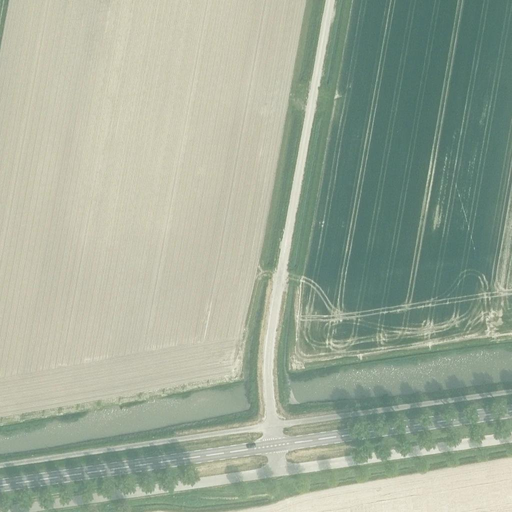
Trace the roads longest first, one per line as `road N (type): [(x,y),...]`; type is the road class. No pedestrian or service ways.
road 1 (unclassified): [(270,424),(272,309),(329,0)]
road 2 (unclassified): [(0,510),(277,471)]
road 3 (secondary): [(0,485),(273,445)]
road 4 (unclassified): [(270,424),(0,466)]
road 5 (unclassified): [(511,390),(270,424)]
road 6 (secondary): [(273,445),(511,409)]
road 7 (unclassified): [(277,471),(511,436)]
